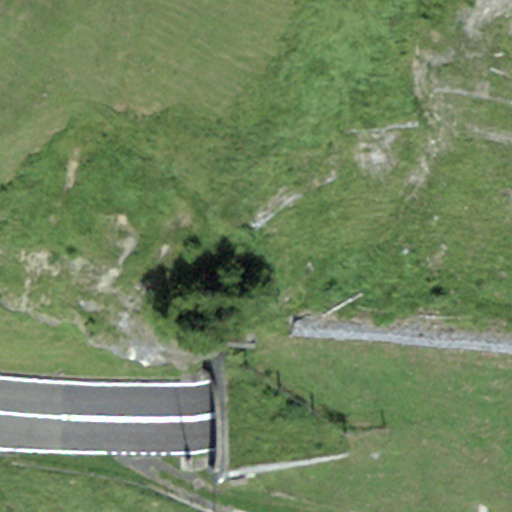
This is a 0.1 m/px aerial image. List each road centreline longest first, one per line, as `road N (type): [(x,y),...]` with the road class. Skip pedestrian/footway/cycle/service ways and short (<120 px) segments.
road 1 (primary): [(0,413),(101,422),(214,418),(350,403),(511,371)]
road 2 (track): [(7,414),(245,511)]
